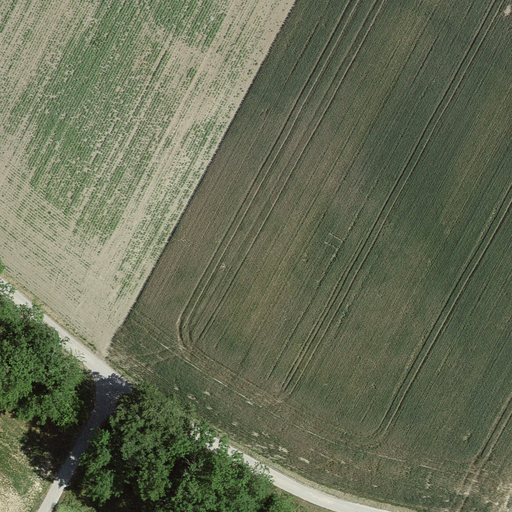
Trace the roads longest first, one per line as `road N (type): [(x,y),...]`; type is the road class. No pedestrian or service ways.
road 1 (track): [(0,288),(117,386),(364,511)]
road 2 (track): [(117,386),(48,511)]
